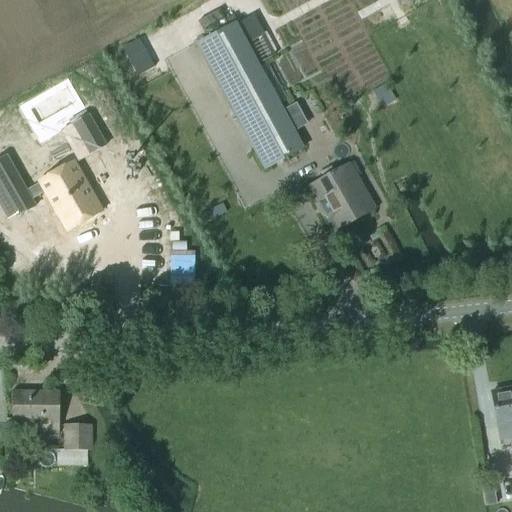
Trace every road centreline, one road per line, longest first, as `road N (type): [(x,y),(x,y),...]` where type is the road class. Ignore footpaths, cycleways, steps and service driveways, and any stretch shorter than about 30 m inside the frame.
road 1 (tertiary): [(511,307),(136,341),(0,344)]
road 2 (track): [(171,511),(122,458),(57,345)]
